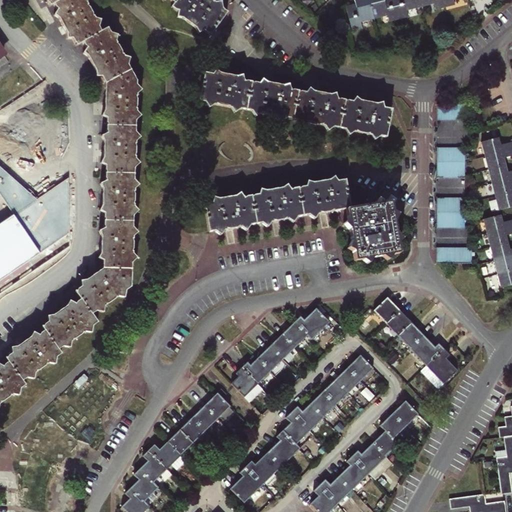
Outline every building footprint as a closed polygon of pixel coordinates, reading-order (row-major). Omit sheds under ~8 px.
[(0,401),(12,394),(18,395),(19,388),(25,384),(23,380),(26,377),(33,379),(35,372),(48,363),(55,364),(56,357),(61,353),(58,350),(63,346),(69,347),(70,342),(84,332),(91,333),(92,326),(97,322),(91,314),(96,311),(103,312),(104,307),(118,297),(124,297),(125,291),(131,287),(131,263),(136,258),(131,253),(131,237),(136,232),(132,227),(132,216),(137,211),(133,206),(133,189),(138,185),(134,180),(134,169),(138,164),(134,158),(134,142),(139,137),(133,132),(133,120),(138,115),(134,111),(134,95),(138,90),(134,86),(134,80),(127,66),(130,58),(123,56),(115,41),(117,36),(110,33),(108,29),(101,32),(98,26),(100,20),(94,18),(86,4),(87,0),(46,0),(49,6),(54,3),(57,10),(54,15),(59,18),(66,33),(66,39),(72,39),(76,45),(82,42),(85,48),(83,53),(88,56),(95,71),(95,77),(101,77),(105,85),(104,110),(101,117),(106,119),(106,133),(100,136),(103,143),(103,156),(100,163),(105,165),(104,181),(99,183),(102,190),(102,206),(99,211),(104,213),(103,228),(98,231),(101,236),(100,253),(98,258),(102,260),(102,268),(87,279),(80,281),(81,286),(74,291),(80,299),(74,304),(69,301),(66,305),(54,314),(46,316),(48,322),(42,327),(44,330),(38,334),(33,332),(30,337),(17,346),(11,347),(12,353),(5,357),(8,361),(2,366),(0,364),(0,401)] [(161,0),(162,1),(163,0),(169,0),(173,3),(170,7),(177,12),(176,18),(182,18),(192,26),(195,33),(201,30),(209,35),(226,12),(221,9),(220,1),(213,2),(210,0),(161,0)] [(358,0),(359,4),(349,7),(356,31),(366,28),(363,21),(390,14),(392,21),(411,16),(409,9),(436,2),(438,9),(457,3),(456,0),(358,0)] [(208,108),(213,105),(221,106),(230,108),(233,113),(240,109),(251,111),(254,117),(259,114),(260,114),(277,117),(280,122),(285,118),(297,120),(300,127),(306,123),(323,127),(326,132),(333,128),(344,129),(347,136),(352,133),(370,136),(373,141),(379,137),(385,138),(390,110),(383,108),(382,103),(376,104),(360,101),(356,97),(352,102),(337,99),(335,93),(330,95),(314,92),(309,88),(305,93),(289,89),(288,84),(283,86),(267,83),(262,79),(258,83),(243,80),(242,75),(235,77),(219,74),(216,70),(213,74),(203,72),(198,100),(204,102),(208,108)] [(34,126),(48,111),(36,99),(21,114),(34,126)] [(471,120),(471,105),(436,105),(436,120),(471,120)] [(0,224),(43,186),(13,153),(29,138),(11,119),(0,129),(0,224)] [(497,212),(511,208),(511,200),(511,201),(508,187),(511,185),(511,172),(505,174),(501,160),(511,157),(511,143),(498,147),(496,141),(480,145),(497,212)] [(464,148),(436,148),(436,178),(464,178),(464,148)] [(286,184),(280,188),(267,190),(265,191),(260,189),(258,194),(242,197),(240,192),(235,196),(222,198),(219,198),(213,196),(212,202),(203,203),(208,232),(214,231),(220,235),(223,230),(241,227),(245,231),(249,225),(260,223),(266,228),(270,222),(287,219),(292,223),(296,217),(308,215),(313,219),(317,215),(345,210),(349,209),(344,180),(336,181),(333,177),(329,179),(315,182),(312,182),(307,180),(305,186),(289,189),(286,184)] [(389,194),(384,203),(389,201),(390,207),(396,200),(389,194)] [(464,198),(436,198),(436,227),(464,228),(464,198)] [(372,205),(349,209),(345,210),(346,219),(341,223),(346,248),(352,251),(353,262),(361,260),(366,264),(370,259),(381,257),(386,261),(390,255),(398,254),(396,244),(401,239),(395,234),(392,221),(397,215),(391,211),(390,207),(389,201),(384,203),(380,203),(376,200),(372,205)] [(499,290),(511,286),(511,268),(511,264),(511,263),(511,249),(508,251),(504,237),(511,234),(511,221),(500,224),(498,217),(482,221),(499,290)] [(471,264),(471,248),(436,248),(436,263),(471,264)] [(386,299),(374,311),(386,324),(399,312),(386,299)] [(329,324),(316,310),(304,321),(301,317),(295,323),(309,337),(311,340),(329,324)] [(411,324),(399,312),(386,324),(398,337),(411,324)] [(296,349),(309,337),(295,323),(282,335),(296,349)] [(398,337),(410,349),(423,336),(411,324),(398,337)] [(270,347),(283,361),(296,349),(282,335),(270,347)] [(410,349),(427,366),(443,350),(438,345),(435,348),(423,336),(410,349)] [(257,358),(271,373),(283,361),(270,347),(257,358)] [(449,356),(443,350),(427,366),(444,384),(457,371),(445,359),(449,356)] [(360,382),(372,370),(359,356),(347,369),(360,382)] [(241,368),(257,385),(271,373),(257,358),(250,366),(247,363),(241,368)] [(439,389),(444,384),(427,366),(422,370),(439,389)] [(249,403),(263,390),(257,385),(241,368),(236,373),(239,376),(231,384),(249,403)] [(347,395),(360,382),(347,369),(334,381),(347,395)] [(335,407),(347,395),(334,381),(321,393),(335,407)] [(222,391),(218,395),(223,400),(227,396),(222,391)] [(322,419),(335,407),(321,393),(309,405),(322,419)] [(231,409),(223,400),(218,395),(206,407),(218,421),(231,409)] [(405,402),(393,415),(405,428),(418,415),(405,402)] [(322,419),(309,405),(302,411),(297,406),(291,413),(308,432),(322,419)] [(511,406),(510,406),(511,415),(504,416),(506,426),(497,427),(499,438),(503,437),(506,455),(495,457),(500,494),(511,492),(509,474),(511,473),(511,406)] [(206,433),(218,421),(206,407),(193,420),(206,433)] [(295,444),(308,432),(291,413),(285,418),(289,423),(282,430),(295,444)] [(393,440),(405,428),(393,415),(380,427),(384,432),(393,440)] [(193,445),(206,433),(193,420),(181,432),(193,445)] [(280,466),(299,449),(295,444),(282,430),(274,438),(278,442),(267,453),(280,466)] [(181,457),(193,445),(181,432),(169,444),(181,457)] [(398,446),(393,440),(384,432),(372,443),(386,458),(398,446)] [(381,463),(387,470),(393,464),(386,458),(372,443),(362,454),(358,450),(353,455),(369,474),(381,463)] [(177,471),(186,462),(181,457),(169,444),(160,452),(154,445),(149,451),(167,470),(172,465),(177,471)] [(154,483),(167,470),(149,451),(142,457),(147,462),(140,469),(154,483)] [(262,484),(280,466),(267,453),(254,465),(251,462),(245,467),(262,484)] [(353,490),(369,474),(353,455),(346,462),(349,465),(338,475),(353,490)] [(376,480),(387,470),(381,463),(369,474),(376,480)] [(243,502),(262,484),(245,467),(239,474),(241,477),(230,489),(243,502)] [(132,486),(145,500),(159,488),(154,483),(140,469),(135,474),(139,479),(132,486)] [(339,504),(353,490),(338,475),(330,483),(326,479),(321,485),(339,504)] [(311,504),(318,511),(330,511),(339,504),(321,485),(314,491),(319,497),(311,504)] [(128,511),(144,511),(151,506),(145,500),(132,486),(125,493),(129,498),(122,505),(128,511)] [(504,511),(503,502),(485,505),(483,494),(447,500),(449,510),(467,507),(467,511),(504,511)]
